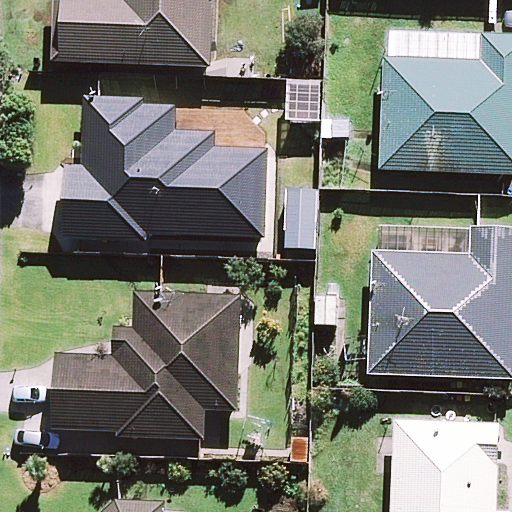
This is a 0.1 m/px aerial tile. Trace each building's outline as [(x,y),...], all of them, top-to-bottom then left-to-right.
[(60,0),(59,55),(64,55),(64,64),(214,69),(216,0),(60,0)] [(393,58),(486,61),(486,36),(394,33),(393,58)] [(393,58),(389,58),(385,170),(506,174),(511,174),(511,35),(486,35),(486,36),(486,61),(393,58)] [(150,99),(88,97),(85,169),(71,168),(69,241),(153,244),(153,235),(268,239),(271,150),(218,148),(218,134),(180,133),(180,107),(149,106),(150,99)] [(372,375),(511,380),(511,229),(480,229),(475,228),(474,256),(376,252),(372,375)] [(164,295),(139,294),(137,330),(118,329),(117,357),(61,355),(58,431),(120,433),(119,438),(209,441),(210,410),(242,411),(245,298),(164,295)] [(501,511),(504,425),(399,421),(395,511),(501,511)] [(168,511),(169,502),(123,500),(119,500),(108,511),(168,511)]
